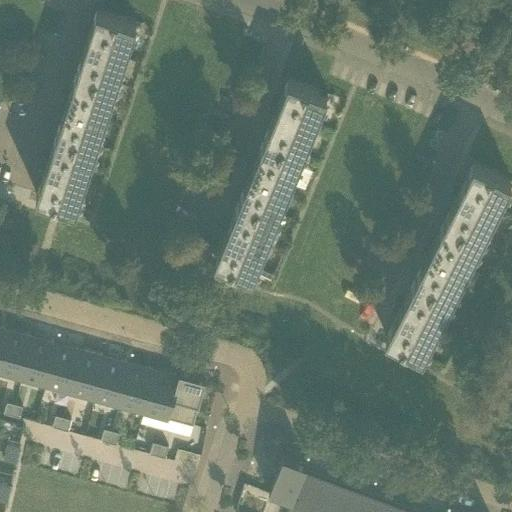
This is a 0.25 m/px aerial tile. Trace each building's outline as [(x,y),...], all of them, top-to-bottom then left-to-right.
[(136,18),(98,5),(97,5),(89,31),(83,29),(79,41),(85,43),(77,68),(116,80),(136,18)] [(96,143),(116,80),(77,68),(69,93),(62,91),(59,103),(65,105),(57,130),(96,143)] [(327,90),(289,74),(278,100),(272,97),(268,109),(274,111),(264,135),(302,151),(327,90)] [(44,166),(36,192),(76,205),(96,143),(57,130),(49,154),(42,152),(39,164),(44,166)] [(278,212),(302,151),(264,135),(254,159),(248,157),(243,169),(249,171),(239,196),(278,212)] [(482,235),(511,177),(474,158),(462,182),(456,179),(450,191),(456,194),(444,217),(482,235)] [(278,212),(239,196),(229,219),(223,217),(219,229),(225,231),(214,256),(253,272),(265,242),(278,212)] [(452,294),(482,235),(444,217),(432,240),(427,237),(421,249),(427,251),(415,275),(452,294)] [(398,309),(385,334),(423,352),(452,294),(415,275),(403,298),(398,295),(392,306),(398,309)] [(0,360),(9,326),(0,323),(0,360)] [(34,333),(9,326),(0,360),(0,371),(21,378),(34,333)] [(21,378),(46,384),(58,340),(34,333),(21,378)] [(70,391),(82,347),(58,340),(46,384),(70,391)] [(82,347),(70,391),(94,398),(107,353),(82,347)] [(131,360),(107,353),(94,398),(119,404),(131,360)] [(131,360),(119,404),(143,411),(155,367),(131,360)] [(180,371),(179,371),(178,373),(155,367),(143,411),(167,418),(180,371)] [(205,378),(180,371),(167,418),(168,418),(169,416),(193,422),(205,378)] [(12,413),(15,401),(7,399),(4,411),(12,413)] [(20,415),(23,404),(15,401),(12,413),(20,415)] [(52,424),(60,426),(63,415),(55,413),(52,424)] [(71,417),(63,415),(60,426),(68,428),(71,417)] [(101,438),(109,440),(112,428),(104,426),(101,438)] [(120,430),(112,428),(109,440),(116,442),(120,430)] [(153,439),(150,451),(157,453),(161,442),(153,439)] [(5,450),(17,453),(19,445),(7,442),(5,450)] [(161,442),(157,453),(165,455),(168,444),(161,442)] [(5,450),(4,458),(15,461),(17,453),(5,450)] [(268,489),(291,498),(302,468),(305,459),(283,450),(268,489)] [(302,468),(291,498),(287,507),(302,511),(317,511),(330,478),(302,468)] [(349,511),(358,488),(330,478),(317,511),(349,511)] [(0,482),(0,490),(8,492),(10,484),(0,482)] [(381,511),(386,499),(358,488),(349,511),(381,511)] [(0,498),(6,500),(8,492),(0,490),(0,498)] [(413,511),(414,509),(386,499),(381,511),(413,511)]
